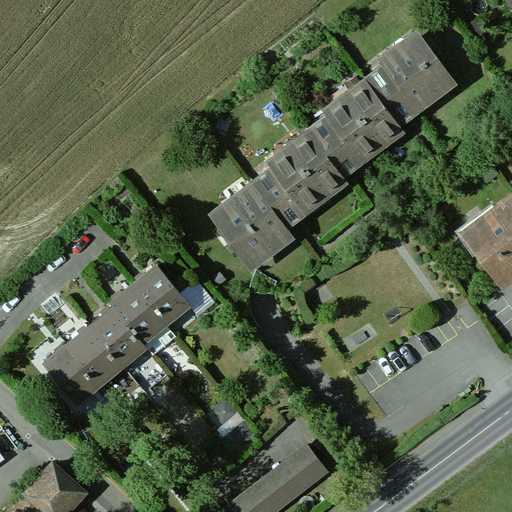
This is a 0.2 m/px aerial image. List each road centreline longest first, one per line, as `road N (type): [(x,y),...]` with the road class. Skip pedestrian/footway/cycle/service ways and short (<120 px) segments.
road 1 (unclassified): [(133,511),(0,392)]
road 2 (secondary): [(378,511),(511,410)]
